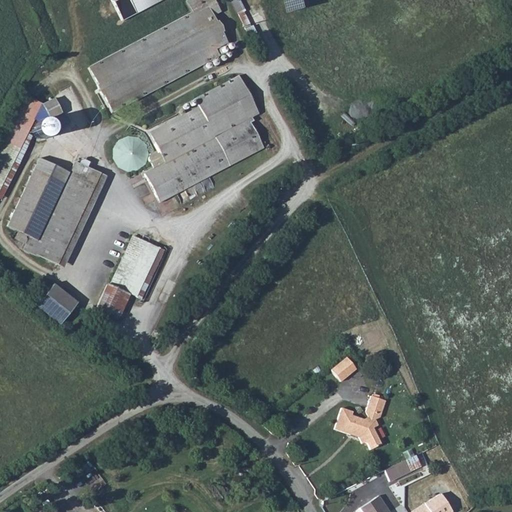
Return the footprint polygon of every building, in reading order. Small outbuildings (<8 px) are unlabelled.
[(218,27),(226,23),(213,0),(199,0),(187,6),(193,19),(88,72),(110,116),(219,61),(217,56),(230,49),(218,27)] [(108,0),(121,22),(161,0),(108,0)] [(26,80),(0,134),(0,203),(37,122),(33,119),(48,90),(26,80)] [(264,151),(230,83),(196,100),(199,106),(149,131),(165,164),(145,174),(159,203),(264,151)] [(38,243),(33,253),(62,268),(103,181),(74,166),(38,243)] [(6,227),(18,233),(35,241),(61,186),(32,172),(6,227)] [(31,257),(33,253),(38,243),(35,241),(18,233),(14,240),(25,245),(23,252),(31,257)] [(129,296),(140,301),(163,250),(132,236),(109,286),(129,296)] [(37,305),(62,322),(77,299),(52,282),(37,305)] [(107,285),(96,308),(118,319),(129,296),(109,286),(107,285)] [(340,382),(356,368),(346,356),(330,369),(340,382)] [(381,419),(386,402),(372,398),(367,414),(369,420),(363,420),(351,416),(351,413),(341,409),(334,431),(360,439),(366,447),(369,445),(371,446),(375,451),(385,445),(375,430),(379,426),(376,421),(381,419)] [(403,461),(383,470),(387,481),(408,472),(403,461)] [(361,507),(364,511),(390,511),(379,495),(361,507)]
